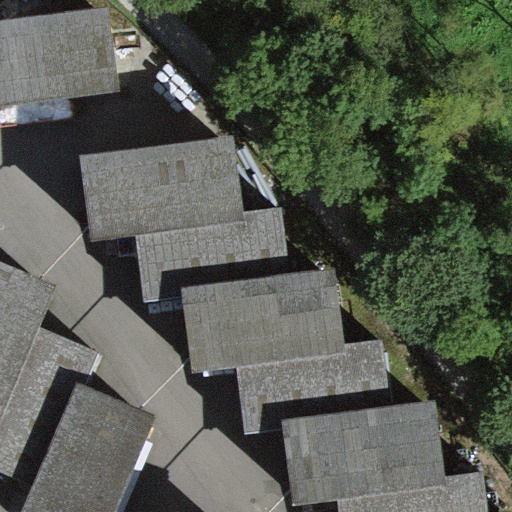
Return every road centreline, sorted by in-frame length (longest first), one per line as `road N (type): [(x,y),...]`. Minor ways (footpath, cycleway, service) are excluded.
road 1 (track): [(511,411),(322,148),(153,0)]
road 2 (unknown): [(0,156),(274,511)]
